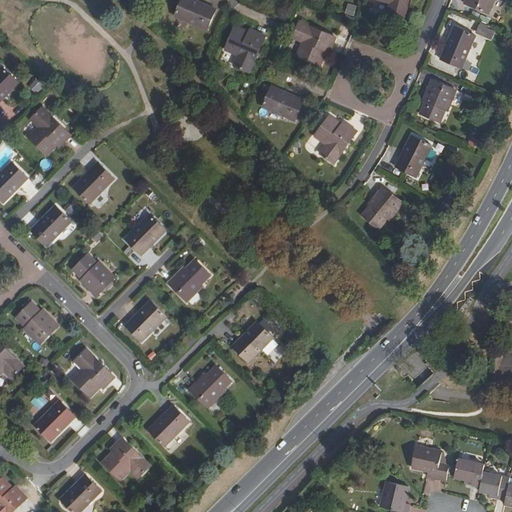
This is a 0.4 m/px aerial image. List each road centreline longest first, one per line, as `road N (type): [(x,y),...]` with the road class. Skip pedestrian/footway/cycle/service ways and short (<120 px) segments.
road 1 (primary): [(227,511),(416,325)]
road 2 (primary): [(511,167),(416,325)]
road 3 (residential): [(135,392),(52,470),(37,471),(2,442)]
road 4 (residential): [(410,71),(357,47),(336,91),(390,116)]
road 5 (primary): [(416,325),(454,295),(511,216)]
road 6 (residential): [(96,140),(0,233)]
road 7 (residential): [(225,313),(162,380),(135,392)]
